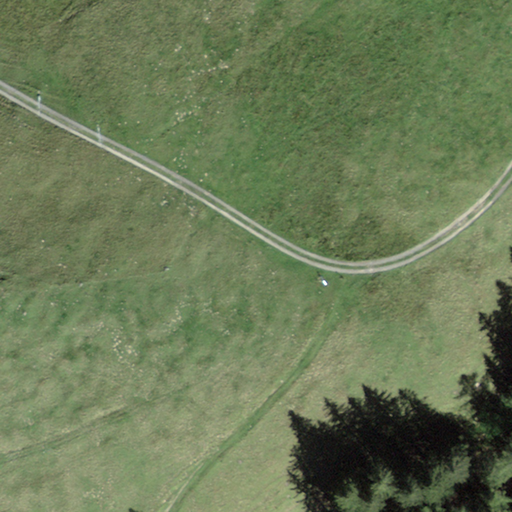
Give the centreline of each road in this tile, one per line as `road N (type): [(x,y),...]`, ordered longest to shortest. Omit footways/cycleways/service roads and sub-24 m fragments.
road 1 (track): [(0,86),(312,260),(367,267)]
road 2 (track): [(367,267),(439,239),(511,171)]
